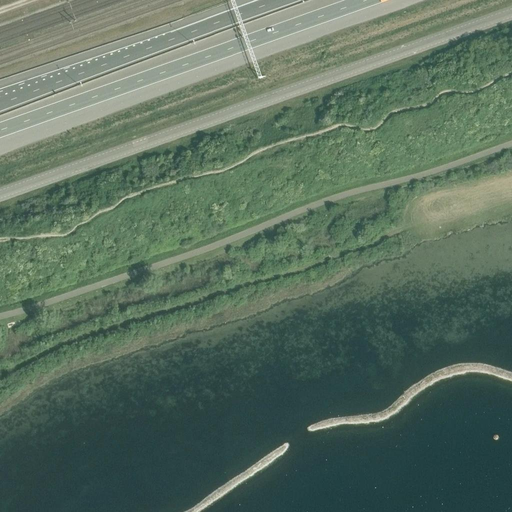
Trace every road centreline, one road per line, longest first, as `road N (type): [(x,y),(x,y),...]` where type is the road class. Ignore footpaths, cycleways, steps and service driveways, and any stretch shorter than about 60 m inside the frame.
road 1 (track): [(0,380),(50,349),(511,189)]
road 2 (unclassified): [(0,194),(511,13)]
road 3 (trunk): [(0,130),(366,0)]
road 4 (trunk): [(283,0),(0,103)]
